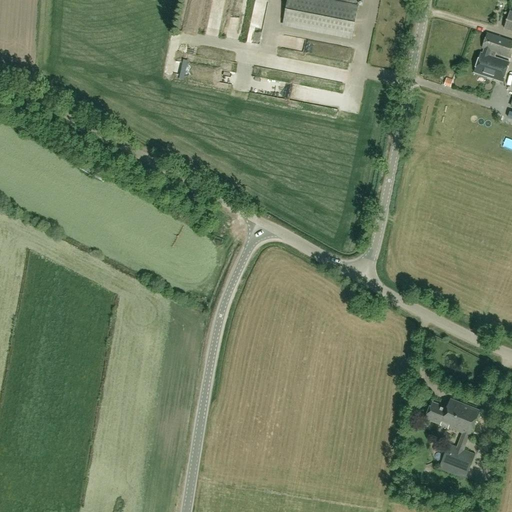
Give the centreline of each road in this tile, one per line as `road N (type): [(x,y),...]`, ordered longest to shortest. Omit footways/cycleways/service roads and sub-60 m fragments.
road 1 (tertiary): [(187,511),(221,316),(262,222)]
road 2 (unclassified): [(262,222),(0,83)]
road 3 (tertiary): [(368,282),(426,0)]
road 4 (unclassified): [(511,355),(368,282)]
road 5 (tertiary): [(368,282),(262,222)]
